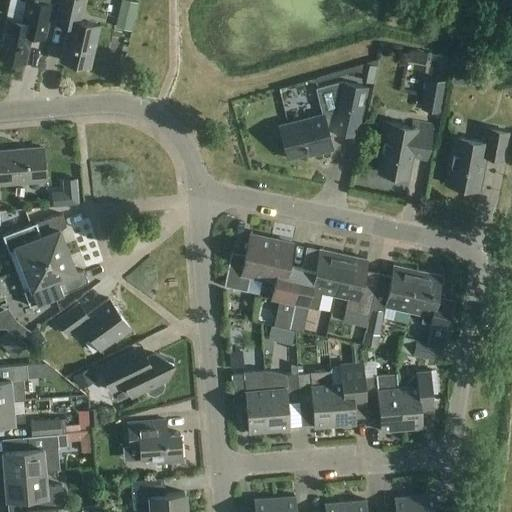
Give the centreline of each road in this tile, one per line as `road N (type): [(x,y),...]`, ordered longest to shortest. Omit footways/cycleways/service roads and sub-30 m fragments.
road 1 (residential): [(220,466),(347,465),(425,459),(449,449),(479,268)]
road 2 (residential): [(479,268),(461,244),(231,195),(197,200)]
road 3 (residential): [(220,466),(197,200)]
road 4 (residential): [(197,200),(189,150),(156,112),(111,101),(0,111)]
